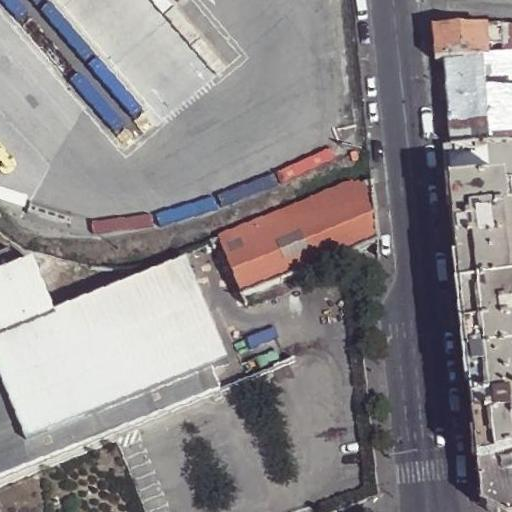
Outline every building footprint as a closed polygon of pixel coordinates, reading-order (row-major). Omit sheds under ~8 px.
[(482,26),(432,28),(436,60),(444,59),(483,57),(482,26)] [(511,27),(503,27),(504,53),(511,53),(511,27)] [(511,53),(504,53),(504,55),(483,57),(444,59),(450,146),(511,139),(511,53)] [(511,139),(450,146),(445,147),(448,182),(506,176),(511,175),(511,139)] [(506,176),(448,182),(453,227),(457,265),(461,305),(478,463),(511,456),(511,206),(508,207),(506,176)] [(252,225),(218,238),(239,292),(347,254),(378,243),(372,185),(315,193),(252,225)] [(0,420),(117,374),(135,421),(219,388),(210,367),(227,361),(186,257),(52,310),(31,255),(16,262),(8,243),(0,246),(0,420)] [(0,474),(135,421),(117,374),(0,420),(0,474)] [(511,511),(511,456),(478,463),(482,504),(495,511),(511,511)]
